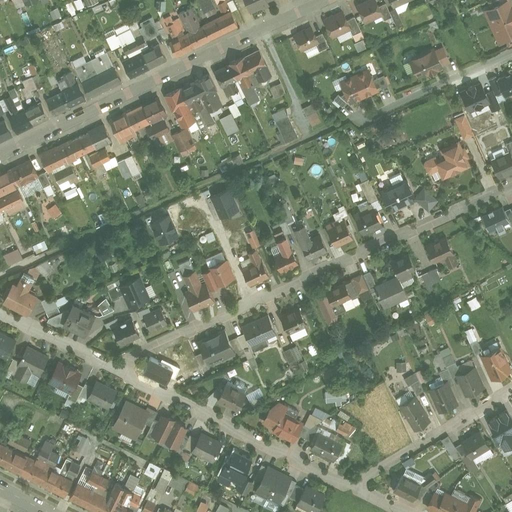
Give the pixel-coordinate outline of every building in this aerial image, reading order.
[(75,0),(68,2),(72,14),(78,12),(75,0)] [(75,0),(80,9),(87,6),(84,0),(75,0)] [(159,0),(160,9),(168,9),(168,0),(159,0)] [(212,0),(197,0),(203,12),(215,6),(212,0)] [(229,7),(225,0),(216,0),(222,11),(229,7)] [(246,0),(251,10),(268,3),(266,0),(246,0)] [(375,0),(366,0),(364,1),(364,2),(358,5),(366,21),(381,14),(382,13),(378,6),(375,0)] [(424,0),(417,0),(410,3),(413,12),(416,11),(415,9),(423,5),(424,7),(427,6),(424,0)] [(511,5),(509,0),(504,0),(493,5),(496,13),(488,16),(496,33),(503,29),(507,37),(511,34),(511,5)] [(389,10),(386,2),(378,6),(382,13),(381,14),(384,19),(392,16),(389,10)] [(52,10),(55,19),(63,15),(60,7),(52,10)] [(404,23),(396,7),(389,10),(392,16),(397,26),(404,23)] [(342,11),(325,19),(333,36),(343,31),(343,30),(349,27),(350,27),(346,20),(342,11)] [(231,12),(203,25),(209,38),(210,38),(238,24),(231,12)] [(198,22),(194,13),(187,16),(192,25),(198,22)] [(152,16),(140,22),(148,38),(160,32),(152,16)] [(192,25),(187,16),(182,18),(187,28),(192,25)] [(354,16),(346,20),(350,27),(349,27),(353,34),(361,30),(354,16)] [(183,30),(178,18),(173,20),(174,22),(179,32),(183,30)] [(174,22),(168,25),(173,35),(179,32),(174,22)] [(203,25),(187,33),(193,46),(209,38),(203,25)] [(311,27),(305,29),(304,29),(301,30),(301,32),(295,34),(302,49),(315,42),(318,41),(316,36),(311,27)] [(361,30),(353,34),(355,40),(364,36),(361,30)] [(329,46),(322,32),(316,36),(318,41),(315,42),(319,50),(329,46)] [(115,33),(107,37),(112,49),(121,44),(115,33)] [(187,33),(171,41),(177,54),(193,46),(187,33)] [(147,44),(143,34),(135,38),(140,48),(147,44)] [(135,38),(127,42),(132,51),(140,48),(135,38)] [(360,48),(368,46),(366,39),(358,42),(360,48)] [(159,43),(142,52),(148,66),(149,66),(166,58),(159,43)] [(443,47),(435,50),(441,64),(449,61),(443,47)] [(140,48),(132,51),(134,56),(142,52),(140,48)] [(259,49),(245,56),(244,56),(230,63),(237,78),(240,77),(248,73),(255,70),(263,66),(266,64),(259,49)] [(434,49),(427,53),(425,52),(418,55),(417,57),(412,59),(411,61),(414,67),(416,67),(419,76),(427,72),(429,73),(442,67),(441,64),(435,50),(434,49)] [(107,51),(91,58),(105,87),(121,80),(107,51)] [(134,56),(124,61),(131,74),(148,66),(142,52),(134,56)] [(91,58),(75,66),(89,95),(105,87),(91,58)] [(28,75),(39,71),(36,62),(25,66),(28,75)] [(230,63),(215,70),(222,85),(234,80),(237,78),(230,63)] [(263,66),(255,70),(259,79),(267,75),(263,66)] [(511,70),(509,72),(510,74),(507,75),(506,73),(497,77),(496,78),(502,91),(504,96),(511,92),(511,70)] [(75,81),(70,71),(62,75),(67,85),(68,85),(75,81)] [(369,72),(364,74),(363,71),(355,75),(364,96),(367,95),(367,94),(377,90),(376,88),(373,79),(373,77),(373,75),(370,74),(369,72)] [(209,73),(194,80),(180,87),(187,102),(199,97),(201,95),(203,98),(206,104),(208,109),(221,103),(214,90),(217,88),(209,73)] [(248,73),(240,77),(244,86),(247,84),(251,82),(253,82),(250,76),(248,73)] [(384,74),(373,79),(376,88),(380,86),(382,89),(389,85),(384,74)] [(502,91),(496,78),(497,77),(496,74),(488,78),(494,90),(495,94),(502,91)] [(38,87),(32,75),(22,79),(28,92),(38,87)] [(62,75),(58,77),(63,91),(69,88),(68,85),(67,85),(62,75)] [(364,96),(355,75),(346,79),(347,82),(342,84),(343,87),(343,89),(343,90),(346,91),(346,92),(350,101),(350,102),(361,97),(362,98),(364,96)] [(234,80),(226,84),(230,92),(238,89),(234,80)] [(281,82),(270,87),(275,97),(286,92),(281,82)] [(486,93),(482,82),(460,91),(469,112),(488,104),(491,103),(486,93)] [(63,91),(69,105),(85,97),(78,84),(76,84),(69,88),(63,91)] [(180,87),(165,94),(173,110),(175,109),(183,125),(195,118),(193,114),(187,102),(180,87)] [(494,90),(486,93),(491,103),(488,104),(492,112),(501,108),(495,94),(494,90)] [(63,91),(47,99),(54,112),(69,105),(63,91)] [(341,95),(338,93),(334,99),(343,107),(348,102),(350,101),(346,92),(341,95)] [(23,106),(17,93),(12,96),(13,99),(14,99),(18,109),(23,106)] [(244,93),(235,97),(242,111),(251,107),(244,93)] [(158,97),(142,105),(150,120),(166,112),(158,97)] [(187,102),(193,114),(196,112),(195,109),(203,106),(200,99),(199,97),(187,102)] [(5,98),(0,100),(0,101),(5,110),(10,108),(5,98)] [(13,99),(7,102),(12,112),(18,109),(14,99),(13,99)] [(41,101),(26,109),(33,123),(48,115),(41,101)] [(316,101),(303,107),(307,115),(319,109),(316,101)] [(142,105),(127,112),(135,127),(150,120),(142,105)] [(233,114),(228,105),(224,107),(228,116),(232,125),(236,122),(232,114),(233,114)] [(26,109),(11,117),(17,130),(33,123),(26,109)] [(209,109),(203,112),(205,116),(203,117),(207,125),(215,121),(209,109)] [(316,111),(307,115),(312,126),(321,121),(316,111)] [(127,112),(111,120),(120,140),(137,132),(135,127),(127,112)] [(412,113),(405,117),(408,123),(415,120),(412,113)] [(288,115),(275,121),(286,142),(298,136),(288,115)] [(466,116),(456,120),(463,135),(472,131),(466,116)] [(164,118),(154,124),(159,134),(169,129),(164,118)] [(5,120),(0,121),(0,138),(11,133),(5,120)] [(104,124),(88,131),(95,146),(111,139),(104,124)] [(154,124),(147,127),(152,137),(159,134),(154,124)] [(186,127),(179,130),(187,147),(194,143),(186,127)] [(179,130),(172,134),(180,150),(187,147),(179,130)] [(88,131),(73,139),(80,154),(95,146),(88,131)] [(73,139),(57,146),(64,161),(80,154),(73,139)] [(454,154),(447,157),(447,156),(438,160),(437,159),(436,159),(435,157),(427,161),(426,162),(426,163),(426,164),(426,165),(429,170),(430,171),(431,171),(432,171),(433,171),(433,170),(439,167),(443,176),(469,164),(458,141),(450,145),(454,154)] [(64,161),(57,146),(42,153),(49,168),(64,161)] [(110,157),(106,147),(98,150),(103,161),(110,157)] [(98,150),(90,155),(95,165),(103,161),(98,150)] [(509,151),(491,159),(499,176),(511,170),(511,156),(510,151),(509,151)] [(139,170),(132,154),(125,157),(130,169),(132,173),(139,170)] [(125,157),(117,160),(123,172),(130,169),(125,157)] [(30,159),(11,168),(19,183),(37,174),(38,174),(30,159)] [(103,161),(95,165),(98,174),(104,171),(107,177),(110,175),(103,161)] [(71,163),(63,167),(68,178),(76,174),(71,163)] [(63,167),(54,172),(59,182),(68,178),(63,167)] [(11,168),(0,173),(0,191),(19,183),(11,168)] [(51,182),(45,170),(38,174),(37,174),(43,186),(51,182)] [(368,178),(360,182),(364,190),(371,186),(372,186),(368,178)] [(407,179),(381,191),(390,210),(415,198),(416,198),(416,197),(407,179)] [(51,182),(43,186),(48,195),(55,192),(51,182)] [(78,186),(67,191),(70,197),(81,192),(78,186)] [(211,194),(221,217),(239,209),(228,186),(211,194)] [(371,186),(364,190),(370,202),(377,198),(371,186)] [(424,187),(416,197),(416,198),(415,198),(428,210),(438,199),(424,187)] [(18,189),(1,197),(6,207),(23,199),(18,189)] [(144,192),(137,195),(142,206),(148,204),(144,192)] [(377,198),(370,202),(373,208),(374,208),(375,211),(382,208),(378,198),(377,198)] [(49,208),(55,218),(64,212),(58,202),(49,208)] [(502,205),(493,209),(492,208),(488,211),(482,214),(488,228),(488,227),(489,230),(497,226),(498,230),(505,227),(504,224),(509,221),(510,221),(505,210),(502,205)] [(288,206),(281,209),(286,220),(287,222),(294,219),(288,206)] [(168,208),(150,216),(161,242),(180,234),(168,208)] [(373,208),(362,214),(361,211),(354,214),(363,233),(382,224),(375,211),(374,208),(373,208)] [(63,219),(46,227),(48,232),(66,225),(63,219)] [(286,220),(279,223),(281,226),(284,232),(283,232),(285,235),(291,232),(287,222),(286,220)] [(345,220),(338,223),(336,220),(326,225),(335,245),(353,237),(345,220)] [(321,235),(311,239),(303,221),(294,225),(309,258),(327,250),(321,235)] [(281,226),(273,230),(275,235),(283,232),(284,232),(281,226)] [(260,244),(254,229),(247,232),(253,247),(260,244)] [(446,236),(427,245),(434,261),(444,256),(449,267),(457,263),(453,252),(446,236)] [(286,238),(278,241),(283,252),(275,256),(281,270),(298,263),(292,248),(291,249),(286,238)] [(47,239),(35,244),(38,252),(50,248),(47,239)] [(12,252),(4,256),(9,266),(16,263),(15,261),(23,257),(18,248),(12,251),(12,252)] [(253,263),(243,268),(250,284),(269,276),(262,259),(261,260),(256,249),(249,252),(253,263)] [(409,253),(391,261),(398,276),(400,280),(412,275),(410,270),(415,268),(409,253)] [(40,265),(46,275),(57,268),(50,258),(40,265)] [(189,259),(179,264),(183,275),(194,270),(189,259)] [(226,260),(209,267),(210,270),(217,285),(221,283),(233,277),(226,260)] [(435,268),(428,271),(433,283),(440,280),(435,268)] [(40,274),(30,269),(27,274),(34,278),(38,279),(40,274)] [(194,270),(183,275),(190,289),(201,285),(194,270)] [(210,270),(202,273),(206,282),(209,290),(221,285),(221,283),(217,285),(210,270)] [(376,283),(370,271),(363,274),(369,286),(376,283)] [(428,271),(421,274),(427,286),(433,283),(428,271)] [(18,284),(13,281),(3,300),(27,313),(37,294),(28,289),(34,278),(27,274),(24,272),(18,284)] [(361,275),(354,278),(360,291),(367,288),(361,275)] [(398,276),(376,286),(379,291),(378,292),(385,306),(399,299),(398,296),(406,293),(400,280),(398,276)] [(121,285),(125,293),(131,306),(148,298),(139,277),(121,285)] [(360,291),(354,278),(351,280),(358,296),(361,294),(360,291)] [(351,280),(316,295),(329,323),(336,320),(337,313),(346,309),(361,302),(358,296),(351,280)] [(190,289),(185,292),(194,310),(214,301),(209,290),(206,282),(201,285),(190,289)] [(120,283),(108,289),(112,301),(120,297),(120,295),(125,293),(121,285),(120,283)] [(52,295),(41,300),(44,306),(55,301),(52,295)] [(478,296),(469,301),(473,310),(482,305),(478,296)] [(106,315),(116,309),(110,298),(99,304),(106,315)] [(55,301),(44,306),(47,312),(58,307),(55,301)] [(58,307),(47,312),(49,317),(60,312),(58,307)] [(70,310),(68,309),(68,308),(60,312),(49,317),(48,320),(62,327),(64,323),(85,333),(95,314),(81,307),(80,310),(72,307),(70,310)] [(299,307),(281,316),(289,332),(307,324),(299,307)] [(161,308),(151,313),(151,314),(146,317),(145,316),(144,316),(151,330),(167,322),(161,308)] [(268,315),(243,326),(251,344),(276,333),(268,315)] [(118,323),(114,325),(114,326),(121,343),(123,342),(123,343),(129,340),(128,339),(140,334),(132,317),(118,323)] [(116,318),(105,323),(108,329),(114,326),(114,325),(118,323),(116,318)] [(225,330),(199,341),(210,366),(211,365),(210,363),(235,352),(229,340),(225,330)] [(0,353),(7,357),(15,340),(6,336),(0,332),(0,353)] [(474,333),(467,336),(470,342),(477,339),(474,333)] [(237,336),(229,340),(235,352),(243,348),(242,347),(237,336)] [(477,339),(470,342),(475,354),(482,351),(477,339)] [(249,344),(242,347),(243,348),(248,359),(254,356),(249,344)] [(296,345),(290,348),(295,360),(302,357),(296,345)] [(20,361),(18,364),(20,365),(16,374),(15,375),(25,380),(31,369),(39,374),(48,356),(27,346),(20,361)] [(499,347),(482,355),(493,378),(510,370),(499,347)] [(170,350),(163,353),(166,358),(172,356),(170,350)] [(201,352),(195,355),(200,367),(207,364),(201,352)] [(169,365),(151,356),(144,371),(162,380),(167,382),(173,370),(168,368),(169,365)] [(20,361),(13,358),(8,369),(12,371),(16,374),(20,365),(18,364),(20,361)] [(307,360),(300,362),(302,370),(309,368),(307,360)] [(58,361),(47,381),(70,393),(81,372),(58,361)] [(323,372),(330,384),(348,373),(340,361),(323,372)] [(399,361),(399,371),(409,371),(408,361),(399,361)] [(455,361),(446,365),(447,367),(452,377),(457,374),(460,372),(455,361)] [(460,372),(457,374),(466,395),(483,387),(474,366),(460,372)] [(447,367),(439,371),(445,385),(448,383),(449,386),(455,383),(452,377),(447,367)] [(424,390),(419,378),(411,383),(417,394),(424,390)] [(116,391),(96,381),(93,387),(88,397),(89,397),(108,407),(116,391)] [(85,383),(80,394),(88,399),(89,397),(88,397),(93,387),(85,383)] [(445,385),(431,391),(440,411),(457,403),(449,386),(448,383),(445,385)] [(245,394),(226,384),(218,400),(227,405),(227,403),(238,408),(245,394)] [(329,403),(349,401),(348,389),(328,390),(329,403)] [(264,394),(250,401),(254,408),(267,401),(264,394)] [(430,419),(415,395),(400,405),(415,429),(430,419)] [(145,411),(126,402),(114,426),(134,435),(141,421),(146,412),(145,411)] [(302,423),(283,413),(286,407),(278,403),(271,407),(264,421),(276,427),(274,430),(294,439),(296,433),(301,423),(302,423)] [(147,406),(145,411),(146,412),(141,421),(145,423),(147,420),(152,423),(154,419),(158,411),(147,406)] [(330,415),(315,408),(312,414),(323,420),(330,415)] [(511,418),(507,409),(488,421),(501,442),(511,435),(511,418)] [(310,413),(304,425),(301,423),(296,433),(305,438),(310,428),(316,424),(323,420),(312,414),(310,413)] [(159,422),(153,434),(154,434),(158,436),(158,439),(157,441),(163,444),(175,420),(170,418),(168,418),(162,416),(159,422)] [(152,423),(146,435),(152,438),(154,434),(153,434),(159,422),(154,419),(152,423)] [(175,420),(163,444),(169,447),(170,445),(173,444),(176,446),(177,446),(183,434),(186,428),(181,425),(180,422),(175,420)] [(344,425),(332,420),(329,426),(346,434),(351,425),(345,422),(344,425)] [(310,428),(305,438),(312,441),(319,426),(316,424),(310,428)] [(351,425),(346,434),(351,437),(356,427),(351,425)] [(21,435),(13,431),(8,441),(16,445),(21,435)] [(480,431),(462,442),(468,452),(471,457),(489,446),(480,431)] [(342,443),(319,432),(311,448),(333,459),(342,443)] [(222,443),(201,433),(198,438),(193,450),(204,456),(205,454),(213,458),(212,460),(213,460),(222,443)] [(183,434),(177,446),(176,446),(174,450),(180,453),(184,446),(188,437),(183,434)] [(188,437),(184,446),(193,450),(198,438),(190,434),(188,437)] [(30,440),(21,435),(16,445),(25,450),(30,440)] [(83,436),(77,450),(80,452),(87,438),(83,436)] [(80,452),(85,455),(90,445),(88,437),(87,438),(80,452)] [(14,450),(0,442),(0,461),(7,465),(14,450)] [(468,452),(462,442),(455,446),(462,457),(467,454),(466,453),(468,452)] [(43,446),(38,456),(46,460),(51,450),(43,446)] [(29,457),(14,450),(7,465),(22,472),(29,457)] [(60,454),(51,450),(46,460),(55,465),(60,454)] [(230,459),(232,460),(230,464),(226,462),(220,474),(240,484),(241,484),(244,477),(247,472),(243,470),(245,466),(248,468),(252,459),(234,450),(230,459)] [(415,456),(406,461),(408,466),(418,461),(415,456)] [(29,457),(22,472),(37,480),(44,465),(29,457)] [(66,458),(59,472),(60,472),(59,473),(59,472),(52,487),(65,494),(73,479),(75,475),(67,471),(72,461),(66,458)] [(80,465),(72,461),(67,471),(75,475),(80,465)] [(146,473),(158,478),(163,466),(151,461),(146,473)] [(262,464),(256,475),(259,477),(260,477),(261,475),(263,476),(268,467),(262,464)] [(44,465),(37,480),(52,487),(59,472),(44,465)] [(256,490),(255,491),(267,497),(279,472),(268,466),(256,490)] [(165,468),(162,474),(155,489),(163,493),(173,473),(165,468)] [(101,475),(92,471),(87,481),(95,485),(101,475)] [(279,472),(267,497),(278,503),(285,490),(291,478),(279,472)] [(431,473),(421,480),(427,487),(430,485),(437,480),(431,473)] [(109,479),(101,475),(95,485),(104,489),(109,479)] [(253,482),(247,493),(253,496),(255,491),(256,490),(253,488),(259,477),(256,475),(253,482)] [(420,483),(402,475),(395,490),(412,499),(414,497),(420,484),(420,483)] [(253,482),(244,477),(241,484),(240,484),(238,489),(247,493),(253,482)] [(291,478),(285,490),(291,493),(295,484),(297,481),(291,478)] [(421,480),(420,483),(420,484),(414,497),(420,500),(427,490),(428,488),(427,487),(421,480)] [(437,480),(430,485),(428,488),(427,490),(434,494),(434,492),(435,493),(440,483),(437,480)] [(188,493),(198,495),(202,483),(191,481),(188,493)] [(93,490),(78,482),(70,497),(86,504),(93,490)] [(304,489),(295,484),(291,493),(289,496),(298,501),(304,489)] [(325,495),(306,485),(304,489),(298,501),(297,503),(316,511),(325,495)] [(133,491),(124,487),(119,497),(128,501),(133,491)] [(108,497),(93,490),(86,504),(101,511),(108,497)] [(141,496),(133,491),(128,501),(136,506),(141,496)] [(435,493),(434,492),(434,494),(427,507),(437,511),(463,511),(464,510),(467,504),(467,503),(445,493),(443,497),(435,493)] [(511,492),(503,498),(506,503),(511,499),(511,492)] [(474,511),(480,500),(471,495),(467,503),(467,504),(464,510),(469,511),(474,511)] [(119,511),(123,505),(108,497),(101,511),(100,511),(119,511)] [(148,499),(143,509),(148,511),(150,511),(155,503),(148,499)] [(202,511),(208,511),(212,503),(204,500),(200,511),(202,511)] [(220,503),(215,511),(224,511),(227,506),(220,503)]
